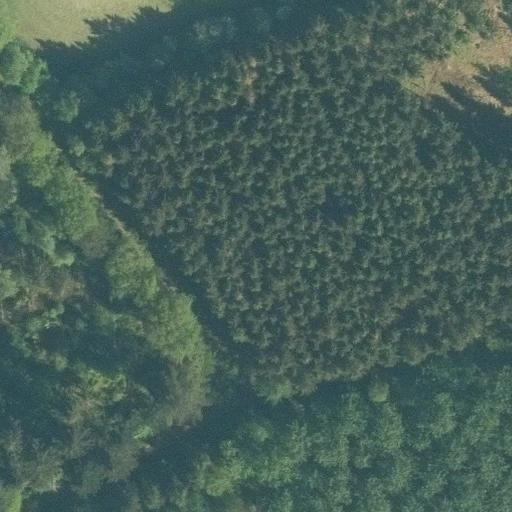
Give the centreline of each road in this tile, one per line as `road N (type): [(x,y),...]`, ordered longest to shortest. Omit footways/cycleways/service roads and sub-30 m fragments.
road 1 (track): [(35,511),(227,415),(511,321)]
road 2 (track): [(0,57),(258,403)]
